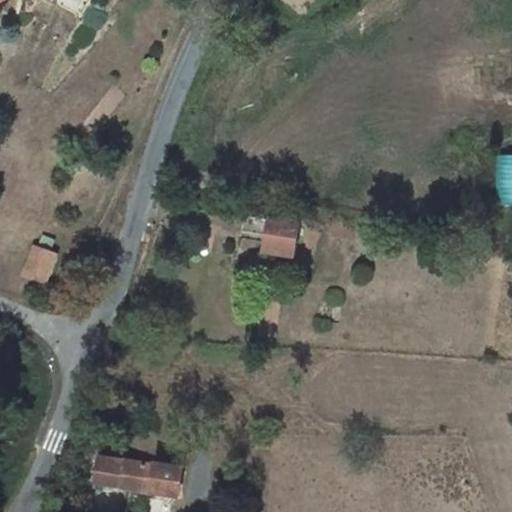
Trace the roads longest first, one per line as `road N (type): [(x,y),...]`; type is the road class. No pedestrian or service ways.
road 1 (unclassified): [(90,356),(187,73),(228,0)]
road 2 (unclassified): [(21,511),(90,356)]
